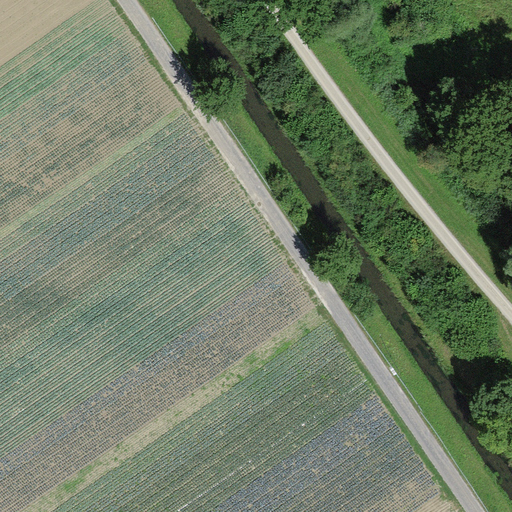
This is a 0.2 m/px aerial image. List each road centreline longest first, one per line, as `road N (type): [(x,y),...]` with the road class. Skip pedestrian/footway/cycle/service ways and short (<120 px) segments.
road 1 (track): [(125,0),(471,511)]
road 2 (track): [(269,0),(401,183),(511,312)]
